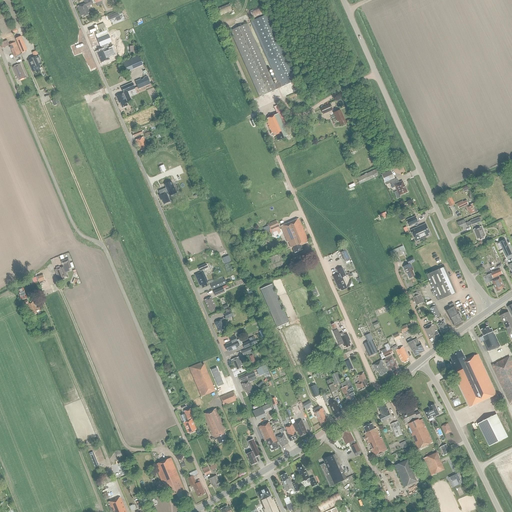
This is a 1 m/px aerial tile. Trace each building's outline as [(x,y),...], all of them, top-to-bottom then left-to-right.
[(84,0),(86,3),(78,6),(81,15),(83,15),(84,17),(88,15),(87,13),(89,12),(87,6),(93,4),(91,0),(84,0)] [(231,4),(221,8),(223,14),(234,10),(231,4)] [(253,20),(267,14),(264,7),(250,13),(253,20)] [(122,13),(121,11),(118,12),(108,16),(109,20),(115,18),(117,22),(121,20),(119,15),(122,13)] [(260,98),(297,81),(267,15),(250,23),(278,83),(275,85),(247,24),(230,32),(260,98)] [(97,53),(96,53),(100,61),(101,60),(102,62),(109,59),(109,60),(109,59),(108,57),(114,55),(114,54),(113,55),(111,50),(112,49),(108,50),(106,44),(111,42),(108,35),(97,39),(100,47),(103,46),(104,50),(97,53)] [(26,51),(20,37),(20,36),(15,38),(21,53),(26,51)] [(15,42),(9,45),(14,57),(20,54),(15,42)] [(36,57),(29,60),(27,61),(32,72),(35,71),(36,73),(40,72),(39,69),(40,68),(36,57)] [(129,71),(146,64),(143,57),(129,62),(130,66),(128,67),(129,71)] [(25,78),(20,64),(12,67),(17,79),(18,78),(19,80),(25,78)] [(138,89),(150,84),(146,76),(143,78),(143,79),(141,80),(140,79),(134,82),(138,89)] [(121,88),(124,93),(116,96),(119,103),(120,102),(122,107),(127,105),(126,103),(127,102),(127,101),(131,100),(128,92),(135,89),(133,83),(121,88)] [(28,85),(22,87),(30,106),(36,104),(28,85)] [(291,132),(282,112),(279,105),(274,108),(277,115),(265,120),(270,131),(270,130),(272,133),(273,133),(274,136),(275,136),(277,141),(284,138),(283,136),(286,134),(291,132)] [(333,112),(330,105),(320,110),(323,116),(333,112)] [(345,124),(340,111),(333,114),(336,122),(338,121),(340,126),(345,124)] [(140,128),(132,132),(133,134),(132,134),(133,137),(143,134),(141,130),(141,131),(140,128)] [(147,146),(143,137),(135,140),(136,143),(138,145),(141,151),(146,148),(145,147),(147,146)] [(175,164),(170,153),(163,157),(168,168),(175,164)] [(376,171),(356,179),(359,184),(359,185),(360,184),(378,176),(376,171)] [(390,171),(381,175),(384,183),(394,178),(390,171)] [(399,182),(396,179),(389,182),(392,188),(395,187),(397,191),(394,193),(396,199),(401,197),(400,195),(407,192),(402,181),(399,182)] [(162,190),(158,191),(160,194),(158,195),(161,200),(162,200),(164,204),(170,202),(166,192),(167,192),(168,194),(172,193),(175,191),(174,189),(171,181),(164,184),(166,188),(162,190)] [(451,207),(455,205),(451,196),(447,198),(451,207)] [(470,215),(475,213),(477,212),(478,210),(477,207),(475,207),(473,204),(469,206),(467,201),(463,202),(463,201),(456,205),(458,209),(464,206),(467,212),(468,211),(470,215)] [(386,212),(379,215),(381,220),(388,217),(386,212)] [(416,217),(407,221),(410,227),(419,223),(416,217)] [(479,217),(470,221),(472,226),(481,222),(481,221),(479,217)] [(308,243),(298,219),(280,227),(287,243),(288,243),(290,249),(292,248),(294,254),(302,251),(300,246),(308,243)] [(281,232),(277,220),(266,225),(271,236),(281,232)] [(411,232),(416,242),(429,237),(428,235),(430,234),(425,225),(411,232)] [(485,236),(481,227),(473,230),(477,239),(479,239),(479,240),(484,239),(483,237),(485,236)] [(507,247),(504,240),(499,242),(502,249),(507,247)] [(402,251),(403,253),(406,252),(403,246),(389,252),(391,256),(402,251)] [(508,247),(503,250),(506,257),(511,254),(508,247)] [(346,250),(340,253),(344,262),(350,259),(346,250)] [(231,261),(229,256),(222,258),(224,264),(231,261)] [(415,263),(413,258),(407,261),(409,265),(403,268),(406,275),(407,274),(409,279),(415,277),(412,272),(414,271),(411,265),(415,263)] [(68,259),(61,262),(63,265),(66,264),(68,269),(71,268),(68,259)] [(66,276),(65,273),(69,271),(68,269),(66,264),(63,265),(63,267),(59,268),(59,267),(56,268),(56,270),(54,270),(58,279),(59,278),(60,281),(64,279),(63,277),(66,276)] [(338,275),(332,277),(338,290),(340,289),(341,291),(346,289),(342,278),(345,276),(341,268),(336,271),(338,275)] [(445,268),(427,275),(438,301),(456,293),(445,268)] [(497,277),(502,274),(500,269),(491,274),(493,278),(497,277)] [(208,282),(205,274),(203,271),(195,274),(200,285),(201,285),(203,287),(208,285),(206,282),(208,282)] [(503,288),(499,278),(498,279),(497,277),(493,278),(494,281),(492,281),(497,292),(500,290),(503,288)] [(224,279),(210,285),(212,290),(226,284),(224,279)] [(289,322),(272,284),(260,289),(276,327),(289,322)] [(27,298),(23,288),(17,290),(21,300),(27,298)] [(215,296),(224,292),(223,288),(213,292),(215,296)] [(421,295),(414,298),(417,305),(424,302),(421,295)] [(211,297),(210,298),(205,300),(209,310),(211,310),(211,311),(215,310),(215,308),(216,307),(211,297)] [(36,308),(34,304),(33,301),(27,304),(28,306),(31,314),(32,313),(33,315),(37,314),(36,313),(40,311),(39,307),(36,308)] [(461,316),(460,314),(459,312),(458,312),(453,304),(449,306),(450,308),(445,311),(450,319),(454,326),(463,321),(460,316),(461,316)] [(430,309),(434,319),(441,315),(436,306),(430,309)] [(234,316),(230,308),(225,311),(226,314),(224,315),(226,319),(234,316)] [(511,334),(511,321),(511,320),(507,313),(500,316),(507,330),(506,331),(509,336),(511,334)] [(225,327),(222,319),(215,322),(218,331),(220,330),(221,332),(225,330),(224,328),(225,327)] [(448,330),(446,325),(445,325),(444,322),(437,325),(439,329),(442,334),(446,332),(445,331),(448,330)] [(440,337),(437,331),(436,331),(434,326),(425,330),(431,341),(432,344),(439,341),(437,338),(440,337)] [(500,347),(494,335),(493,335),(491,329),(489,330),(488,327),(481,331),(483,336),(482,337),(484,341),(482,342),(487,352),(492,350),(492,351),(500,347)] [(268,335),(266,328),(265,328),(260,331),(263,338),(268,335)] [(339,334),(338,330),(333,332),(339,345),(342,344),(343,347),(345,346),(346,348),(350,346),(349,345),(350,344),(349,341),(348,338),(347,335),(344,336),(343,333),(339,334)] [(230,338),(231,342),(226,344),(227,346),(225,347),(227,351),(229,350),(230,352),(240,347),(235,336),(230,338)] [(255,339),(242,344),(244,349),(257,343),(255,339)] [(425,351),(422,346),(421,347),(417,339),(408,344),(412,352),(413,351),(416,356),(420,353),(425,351)] [(378,353),(378,352),(376,349),(373,340),(364,344),(370,356),(378,353)] [(409,359),(403,347),(396,351),(402,363),(403,362),(404,364),(408,362),(407,360),(409,359)] [(251,348),(242,352),(243,357),(253,353),(251,348)] [(381,355),(380,355),(382,359),(385,358),(386,360),(385,360),(390,372),(399,369),(396,363),(395,364),(391,355),(393,355),(391,350),(387,352),(386,349),(380,351),(381,355)] [(469,408),(496,395),(479,357),(478,357),(477,355),(466,360),(464,356),(463,357),(461,351),(449,356),(452,362),(450,363),(453,369),(452,369),(454,373),(469,408)] [(242,366),(238,357),(231,360),(235,369),(236,368),(237,370),(242,368),(241,366),(242,366)] [(493,365),(491,365),(509,404),(511,402),(511,363),(509,357),(497,363),(497,364),(494,365),(493,365)] [(388,372),(381,361),(373,367),(376,372),(377,372),(381,377),(388,372)] [(218,391),(207,363),(204,365),(203,362),(191,367),(202,397),(218,391)] [(261,375),(270,372),(268,365),(258,368),(261,375)] [(255,376),(253,372),(239,378),(241,382),(242,382),(243,384),(242,385),(244,390),(246,390),(248,395),(252,393),(252,392),(253,391),(248,379),(255,376)] [(338,372),(331,375),(335,385),(342,382),(338,372)] [(368,384),(363,373),(357,376),(358,378),(357,378),(359,383),(356,384),(358,390),(359,389),(360,391),(364,389),(364,388),(368,387),(367,385),(368,384)] [(345,380),(346,382),(340,385),(342,389),(341,389),(343,395),(344,395),(346,399),(349,404),(356,401),(353,396),(354,395),(352,391),(353,390),(351,386),(352,386),(349,380),(348,378),(345,380)] [(338,396),(331,379),(326,381),(334,398),(338,396)] [(314,398),(320,395),(316,385),(310,388),(314,398)] [(237,401),(233,392),(220,397),(224,406),(237,401)] [(341,411),(335,399),(332,400),(334,403),(329,405),(334,415),(341,411)] [(262,407),(253,411),(257,421),(266,417),(265,413),(271,410),(269,404),(262,407)] [(389,425),(387,420),(391,418),(385,406),(384,406),(383,404),(378,406),(380,411),(379,412),(381,417),(379,418),(381,423),(382,422),(383,425),(389,425)] [(428,407),(429,410),(424,412),(427,419),(437,415),(436,413),(437,412),(434,405),(428,407)] [(184,414),(180,416),(183,423),(187,433),(189,433),(189,434),(195,432),(195,430),(196,430),(192,419),(190,420),(190,419),(195,417),(191,408),(183,411),(184,414)] [(328,419),(322,409),(314,414),(321,426),(327,422),(326,420),(328,419)] [(227,441),(225,435),(226,435),(224,431),(226,430),(216,410),(203,416),(212,437),(213,436),(213,438),(211,439),(212,441),(214,439),(215,441),(217,440),(219,445),(227,441)] [(413,411),(403,416),(406,424),(417,419),(417,420),(421,418),(418,412),(415,414),(413,411)] [(507,438),(496,415),(478,424),(489,447),(507,438)] [(419,419),(408,424),(412,433),(411,433),(418,450),(419,449),(433,443),(423,419),(420,421),(419,419)] [(307,433),(301,420),(293,424),(297,432),(298,432),(300,436),(307,433)] [(396,437),(402,435),(398,422),(391,425),(396,437)] [(279,448),(277,444),(268,423),(258,427),(264,441),(266,441),(268,446),(269,446),(272,451),(279,448)] [(378,433),(376,429),(374,430),(372,424),(364,428),(366,433),(364,434),(366,437),(363,439),(364,441),(367,440),(367,442),(368,445),(369,444),(372,449),(370,450),(374,457),(387,451),(379,432),(378,433)] [(451,432),(448,424),(442,427),(445,435),(451,432)] [(286,431),(285,432),(287,436),(289,442),(297,438),(291,425),(285,428),(286,431)] [(353,440),(354,440),(349,433),(350,432),(347,427),(339,432),(342,437),(343,437),(347,444),(351,442),(353,445),(351,446),(355,453),(360,451),(356,444),(355,444),(353,440)] [(286,445),(285,442),(286,441),(280,430),(279,431),(281,435),(277,437),(280,444),(282,447),(286,445)] [(247,455),(251,465),(254,464),(254,465),(256,464),(256,463),(257,463),(255,458),(260,456),(253,440),(248,442),(252,452),(247,455)] [(450,453),(446,445),(440,448),(444,456),(450,453)] [(235,452),(222,460),(226,467),(230,464),(232,467),(237,464),(235,461),(239,459),(235,452)] [(445,470),(437,452),(424,459),(431,475),(434,473),(435,475),(445,470)] [(91,453),(89,454),(94,467),(97,466),(91,453)] [(321,466),(330,487),(346,479),(335,455),(323,460),(325,464),(321,466)] [(184,491),(171,458),(154,465),(164,488),(164,487),(166,490),(167,490),(169,497),(171,496),(174,502),(183,498),(181,492),(184,491)] [(411,459),(397,465),(406,487),(420,482),(411,459)] [(302,482),(307,480),(308,483),(310,482),(312,487),(317,485),(314,477),(309,479),(304,468),(303,469),(302,466),(297,469),(299,474),(298,475),(302,482)] [(459,473),(449,478),(451,482),(456,479),(459,485),(464,482),(459,473)] [(280,476),(283,482),(282,482),(283,486),(286,492),(294,489),(295,492),(300,490),(296,481),(291,483),(289,477),(288,478),(286,474),(280,476)] [(193,486),(198,498),(205,494),(200,482),(196,484),(193,476),(187,479),(191,487),(193,486)] [(223,484),(221,480),(218,481),(216,476),(208,480),(210,485),(212,484),(215,489),(220,487),(219,486),(223,484)] [(262,510),(263,511),(279,511),(273,498),(271,500),(269,496),(270,496),(267,489),(257,493),(263,509),(262,510)] [(316,511),(322,511),(343,502),(338,492),(313,505),(316,511)] [(126,511),(121,497),(108,503),(111,511),(126,511)]
